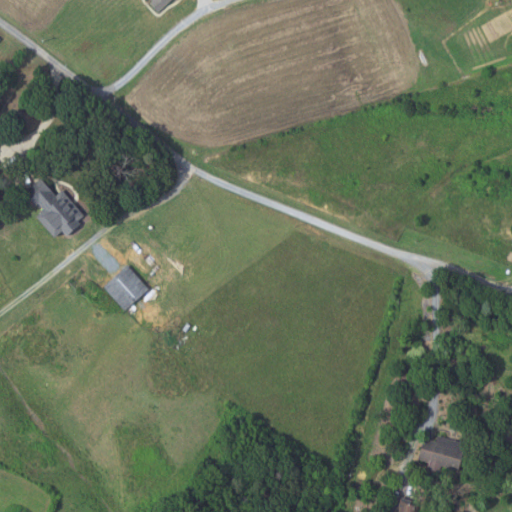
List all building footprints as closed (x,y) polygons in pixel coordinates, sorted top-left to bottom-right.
[(174,0),(150,0),(151,1),(149,3),(157,11),(169,0),(172,0),(173,1),(174,0)] [(63,237),(59,232),(51,238),(33,218),(41,210),(36,204),(32,208),(25,200),(44,183),(55,195),(60,191),(81,215),(74,221),(77,225),(63,237)] [(101,287),(126,265),(148,289),(123,311),(101,287)] [(464,444),(456,470),(439,465),(437,472),(427,469),(428,463),(416,460),(422,439),(435,442),(436,437),(464,444)] [(417,507),(415,511),(393,511),(397,501),(417,507)]
